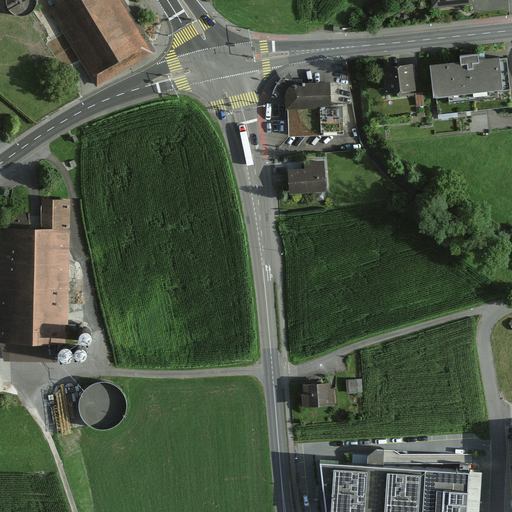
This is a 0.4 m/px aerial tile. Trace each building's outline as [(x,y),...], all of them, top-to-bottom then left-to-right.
[(55,0),(59,5),(50,10),(99,87),(156,52),(122,0),(55,0)] [(484,53),(464,56),(465,64),(436,67),(442,116),(511,107),(511,78),(510,58),(485,61),(484,53)] [(417,64),(390,68),(393,90),(420,87),(417,64)] [(332,106),(331,84),(298,86),(295,87),(291,89),(290,93),(290,109),(292,138),(346,134),(345,105),(332,106)] [(294,195),(328,192),(325,164),(291,167),(294,195)] [(45,228),(3,228),(2,343),(5,343),(5,359),(57,360),(57,344),(70,344),(72,199),(46,199),(45,228)] [(115,375),(76,391),(93,430),(131,414),(115,375)] [(360,378),(347,378),(347,392),(360,391),(360,378)] [(302,404),(335,402),(334,384),(331,384),(330,379),(303,381),(304,390),(301,391),(302,404)] [(464,511),(467,467),(322,458),(328,511),(464,511)]
